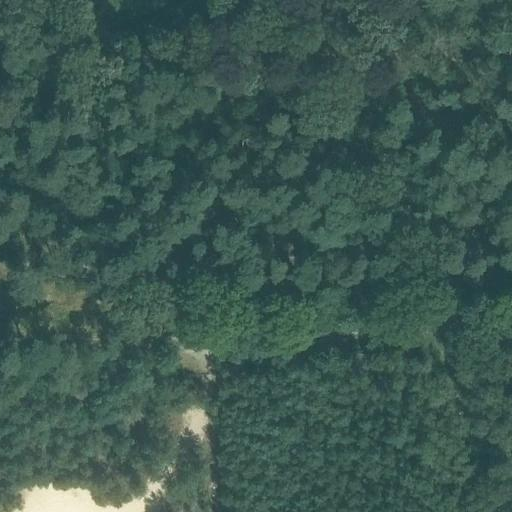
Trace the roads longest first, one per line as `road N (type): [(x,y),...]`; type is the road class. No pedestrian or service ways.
road 1 (track): [(511,334),(169,335)]
road 2 (track): [(169,335),(0,337)]
